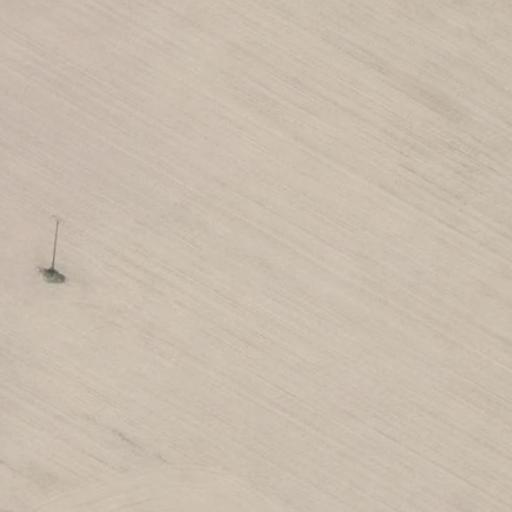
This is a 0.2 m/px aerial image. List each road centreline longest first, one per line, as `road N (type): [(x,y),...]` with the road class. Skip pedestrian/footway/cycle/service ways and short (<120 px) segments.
road 1 (residential): [(497,158),(237,209),(73,283)]
road 2 (residential): [(157,508),(433,490)]
road 3 (residential): [(157,508),(73,283)]
road 4 (residential): [(73,283),(0,158)]
